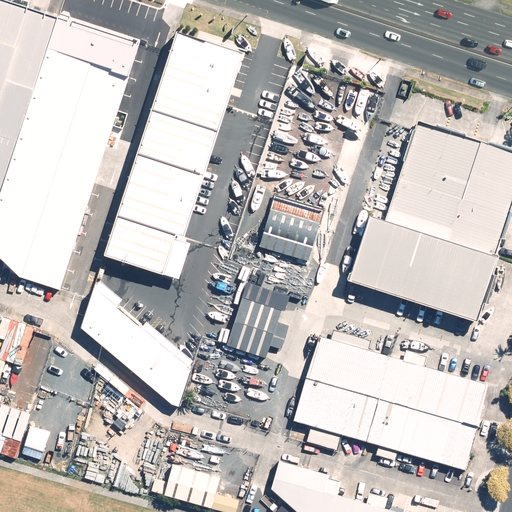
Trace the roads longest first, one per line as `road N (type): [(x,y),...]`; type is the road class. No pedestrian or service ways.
road 1 (unknown): [(323,306),(394,106),(511,142)]
road 2 (primary): [(511,81),(272,0)]
road 3 (unknown): [(323,306),(495,366)]
road 4 (unknown): [(263,442),(323,306)]
